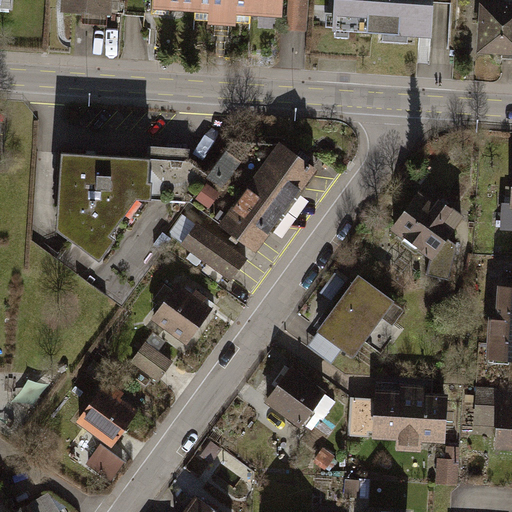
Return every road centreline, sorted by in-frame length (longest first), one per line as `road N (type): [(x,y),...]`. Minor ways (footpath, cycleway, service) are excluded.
road 1 (residential): [(122,511),(423,104)]
road 2 (residential): [(423,104),(0,77)]
